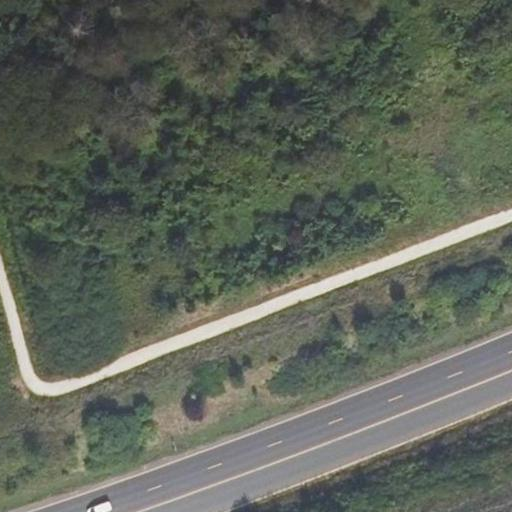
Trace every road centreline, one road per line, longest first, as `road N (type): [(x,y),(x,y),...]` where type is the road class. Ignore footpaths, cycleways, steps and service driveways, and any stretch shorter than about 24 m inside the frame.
road 1 (motorway): [(511,348),(64,511)]
road 2 (motorway): [(170,511),(511,381)]
